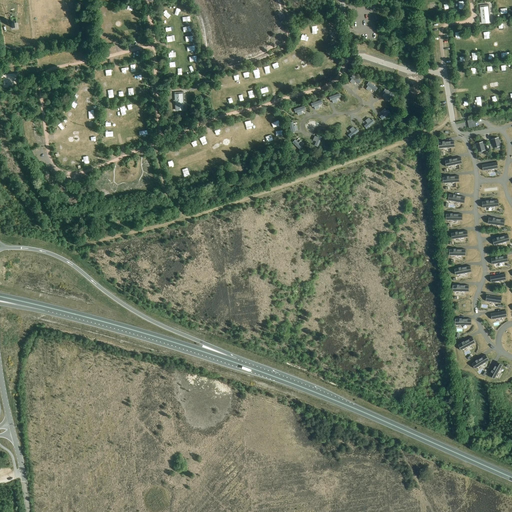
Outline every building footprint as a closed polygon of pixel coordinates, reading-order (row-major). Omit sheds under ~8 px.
[(488,5),(480,6),(480,8),(481,23),(489,22),(489,21),(490,21),(488,5)] [(125,72),(130,65),(125,62),(121,69),(125,72)] [(175,95),(176,110),(183,109),(182,95),(175,95)] [(501,146),(499,137),(491,139),(493,148),(501,146)] [(486,150),(483,141),(476,143),(478,152),(486,150)] [(461,157),(445,161),(446,167),(462,164),(461,157)] [(497,162),(483,164),(484,171),(498,168),(497,162)] [(450,194),(449,200),(463,203),(464,197),(450,194)] [(489,218),(489,224),(503,226),(504,220),(489,218)] [(467,231),(452,233),(453,239),(467,237),(467,231)] [(508,235),(493,239),(495,245),(509,241),(508,235)] [(507,255),(492,258),(493,264),(508,261),(507,255)] [(470,266),(455,269),(456,275),(471,272),(470,266)] [(504,274),(491,276),(492,282),(506,280),(504,274)] [(487,295),(486,301),(500,303),(501,297),(487,295)] [(505,311),(491,313),(492,319),(506,317),(505,311)] [(472,337),(459,344),(462,350),(475,343),(472,337)] [(485,355),(472,363),(476,368),(488,360),(485,355)] [(497,362),(490,375),(495,378),(502,365),(497,362)]
